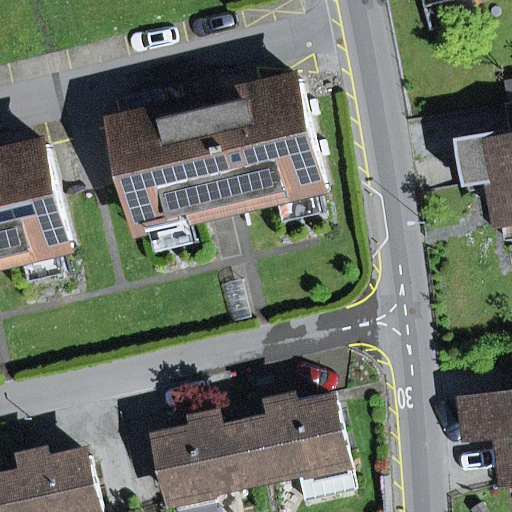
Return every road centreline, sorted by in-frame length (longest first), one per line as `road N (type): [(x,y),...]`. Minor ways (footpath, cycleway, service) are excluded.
road 1 (residential): [(0,401),(409,314)]
road 2 (residential): [(409,314),(401,208),(360,0)]
road 3 (residential): [(426,511),(409,314)]
